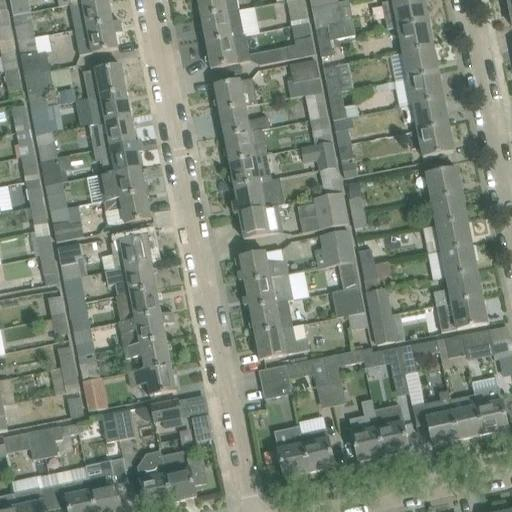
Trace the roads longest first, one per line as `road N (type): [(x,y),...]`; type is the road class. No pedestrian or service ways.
road 1 (residential): [(252,511),(149,0)]
road 2 (residential): [(511,206),(468,0)]
road 3 (residential): [(347,511),(511,476)]
